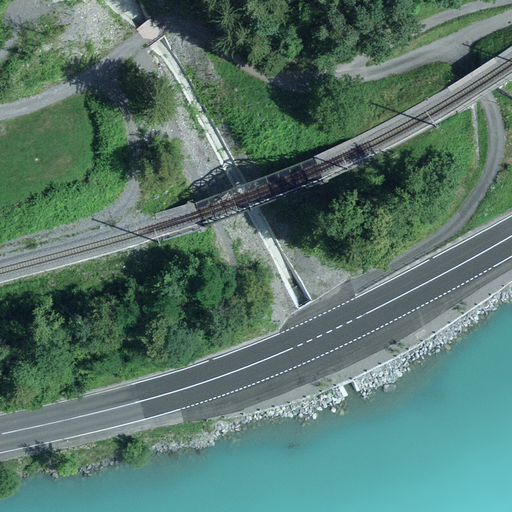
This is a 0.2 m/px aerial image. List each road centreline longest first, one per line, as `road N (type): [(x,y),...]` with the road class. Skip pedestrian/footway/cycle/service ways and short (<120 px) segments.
road 1 (primary): [(0,433),(152,397),(269,357),(511,234)]
road 2 (track): [(140,37),(155,26),(186,24),(255,70),(301,80),(352,77),(448,46)]
road 3 (track): [(0,243),(65,229),(121,204),(140,169),(142,124),(114,57)]
road 4 (track): [(315,337),(345,289),(429,243),(464,209),(501,137)]
road 5 (track): [(17,106),(69,89),(140,37)]
